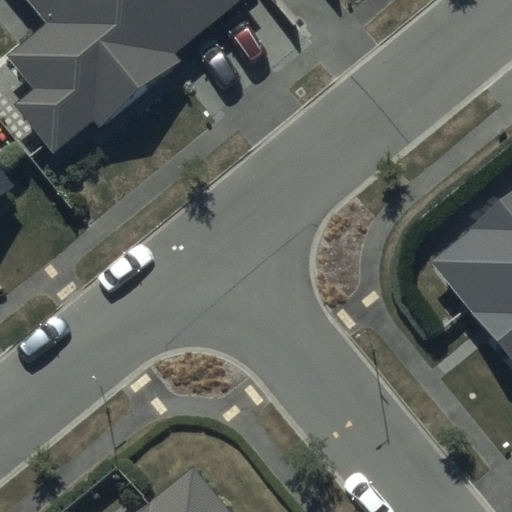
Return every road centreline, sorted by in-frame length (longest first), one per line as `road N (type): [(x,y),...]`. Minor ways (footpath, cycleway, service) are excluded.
road 1 (residential): [(214,255),(511,7)]
road 2 (residential): [(214,255),(424,511)]
road 3 (residential): [(0,422),(214,255)]
